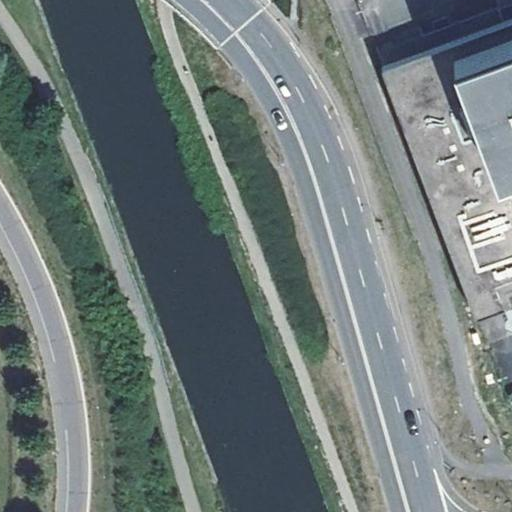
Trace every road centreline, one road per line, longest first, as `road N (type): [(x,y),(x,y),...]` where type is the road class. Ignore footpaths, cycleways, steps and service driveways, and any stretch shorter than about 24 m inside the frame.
road 1 (secondary): [(409,482),(319,162),(289,90),(219,0)]
road 2 (trunk): [(0,207),(61,360),(76,450),(75,511)]
